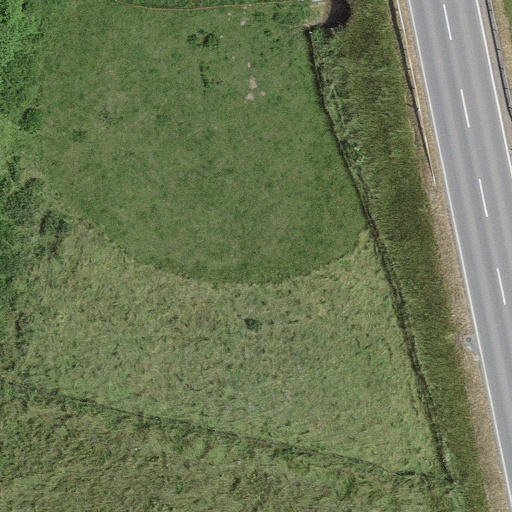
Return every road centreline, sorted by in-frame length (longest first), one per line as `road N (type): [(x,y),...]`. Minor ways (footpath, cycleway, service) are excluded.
road 1 (primary): [(443,0),(511,332)]
road 2 (track): [(386,0),(264,24)]
